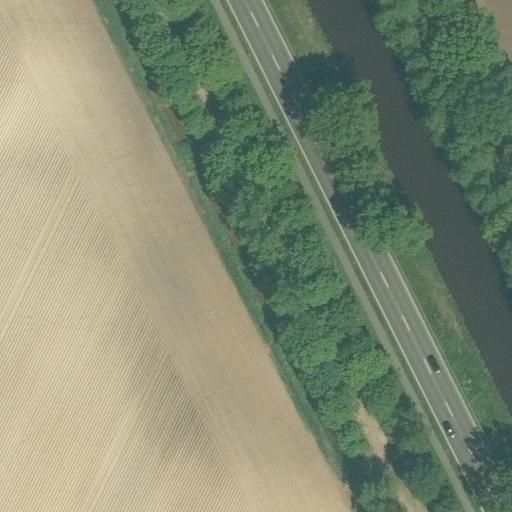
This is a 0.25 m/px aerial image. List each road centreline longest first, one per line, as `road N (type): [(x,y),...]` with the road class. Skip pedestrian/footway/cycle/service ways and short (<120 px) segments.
road 1 (primary): [(242,0),(500,511)]
road 2 (track): [(407,511),(150,0)]
